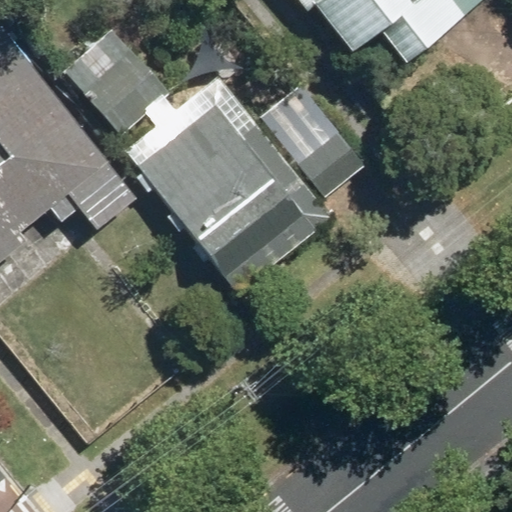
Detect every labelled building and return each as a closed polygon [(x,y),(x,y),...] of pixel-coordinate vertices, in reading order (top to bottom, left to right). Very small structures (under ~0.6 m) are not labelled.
[(302,0),(309,9),(318,2),(351,47),(381,25),(403,55),(478,0),(302,0)] [(0,260),(28,239),(21,230),(70,192),(97,227),(137,196),(111,161),(114,159),(4,18),(0,15),(0,260)] [(117,28),(66,68),(120,138),(170,95),(117,28)] [(305,96),(273,125),(319,177),(352,148),(305,96)] [(219,100),(139,162),(239,290),(333,217),(256,118),(242,129),(219,100)]
